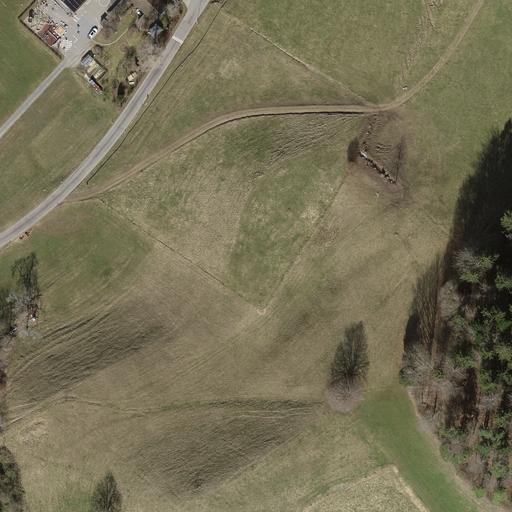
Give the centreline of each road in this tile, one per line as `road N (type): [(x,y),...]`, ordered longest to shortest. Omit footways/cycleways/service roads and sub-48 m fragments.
road 1 (track): [(57,199),(120,180),(232,118),(395,104),(456,43),(480,0)]
road 2 (tertiary): [(203,0),(119,128),(57,199),(0,241)]
